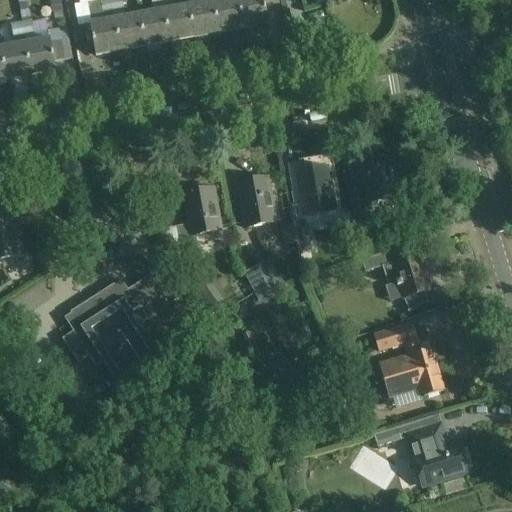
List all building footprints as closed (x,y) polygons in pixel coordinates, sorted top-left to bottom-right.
[(102,13),(113,11),(110,0),(101,0),(100,0),(102,13)] [(121,0),(110,0),(113,11),(123,9),(121,0)] [(220,0),(212,2),(218,34),(242,29),(236,0),(220,0)] [(236,0),(242,29),(268,25),(263,0),(236,0)] [(188,6),(194,38),(218,34),(212,2),(188,6)] [(163,10),(169,42),(194,38),(188,6),(163,10)] [(163,10),(139,15),(145,47),(169,42),(163,10)] [(145,47),(139,15),(114,19),(120,51),(145,47)] [(120,51),(114,19),(89,24),(95,56),(120,51)] [(33,34),(30,21),(20,23),(22,36),(33,34)] [(11,38),(22,36),(20,23),(9,25),(11,38)] [(24,44),(29,76),(55,71),(49,39),(24,44)] [(29,76),(24,44),(1,48),(6,80),(29,76)] [(355,226),(367,223),(364,206),(393,201),(392,199),(400,197),(393,160),(385,162),(385,158),(356,163),(361,192),(349,194),(355,226)] [(294,224),(293,224),(296,238),(297,246),(310,244),(305,217),(335,211),(327,168),(296,174),(302,203),(290,205),(294,224)] [(263,229),(262,226),(275,224),(267,180),(237,185),(245,229),(249,229),(249,232),(252,234),(261,232),(263,229)] [(193,189),(194,193),(182,195),(188,225),(176,227),(182,261),(199,258),(195,236),(221,232),(213,189),(209,190),(209,187),(206,185),(195,186),(193,189)] [(14,222),(11,206),(0,207),(0,260),(26,256),(20,221),(14,222)] [(429,302),(426,292),(431,290),(421,256),(392,264),(389,253),(361,262),(365,273),(382,268),(387,284),(397,281),(398,284),(386,288),(391,303),(404,299),(410,312),(429,302)] [(274,295),(259,266),(245,274),(260,302),(274,295)] [(183,275),(189,284),(199,277),(193,268),(183,275)] [(63,317),(73,332),(61,339),(76,363),(88,356),(94,367),(101,363),(114,382),(158,354),(155,350),(193,325),(183,309),(174,315),(149,276),(127,290),(121,281),(63,317)] [(411,326),(384,334),(373,337),(378,353),(405,345),(410,362),(380,371),(390,404),(421,394),(422,398),(443,391),(430,351),(420,354),(411,326)] [(346,379),(325,386),(328,395),(349,388),(346,379)] [(443,424),(422,430),(419,421),(375,435),(379,449),(405,441),(411,460),(413,460),(423,490),(471,475),(461,440),(449,444),(443,424)]
